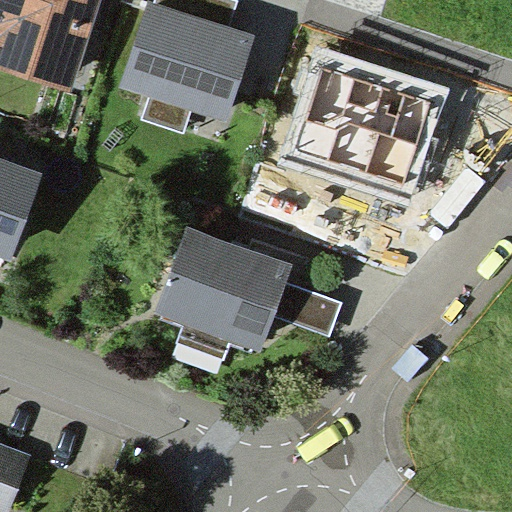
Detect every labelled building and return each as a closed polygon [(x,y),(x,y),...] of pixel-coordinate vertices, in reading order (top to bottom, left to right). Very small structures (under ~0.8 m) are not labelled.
[(0,0),(0,79),(65,101),(97,0),(0,0)] [(256,34),(147,1),(121,87),(230,120),(256,34)] [(434,102),(322,67),(296,152),(407,187),(434,102)] [(43,172),(0,156),(0,256),(12,260),(43,172)] [(293,263),(186,225),(154,316),(261,355),(293,263)] [(0,453),(0,511),(15,511),(33,465),(5,455),(0,453)]
